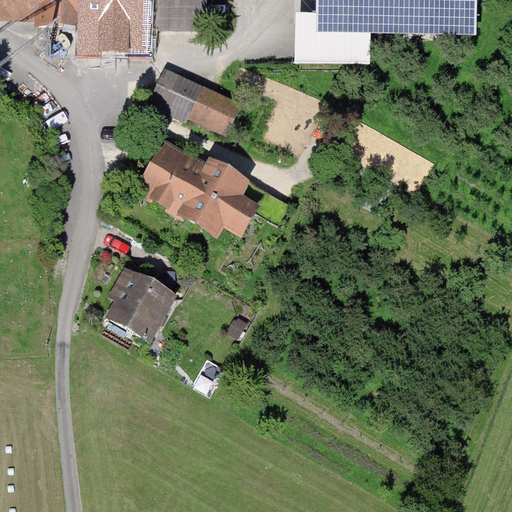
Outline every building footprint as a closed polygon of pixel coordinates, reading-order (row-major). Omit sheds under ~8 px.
[(3,0),(3,21),(39,22),(39,28),(81,28),(81,54),(150,56),(150,30),(204,32),(204,0),(3,0)] [(480,0),(319,0),(319,25),(303,25),(302,63),(367,64),(367,41),(480,42),(480,0)] [(239,107),(167,74),(156,99),(228,132),(239,107)] [(193,176),(163,159),(147,186),(174,202),(169,211),(216,238),(223,226),(237,234),(250,211),(238,204),(246,190),(213,171),(211,175),(198,167),(193,176)] [(112,322),(150,343),(174,302),(128,276),(114,300),(122,304),(112,322)]
